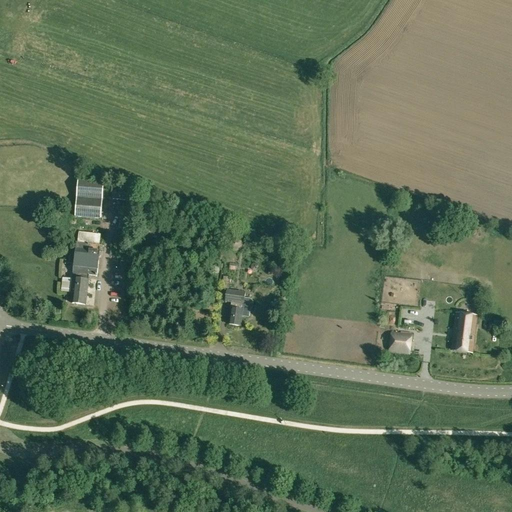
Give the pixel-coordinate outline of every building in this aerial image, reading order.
[(79,179),(74,216),(100,219),(104,182),(79,179)] [(132,201),(132,190),(126,189),(125,192),(113,191),(112,200),(132,201)] [(142,232),(155,233),(156,218),(149,218),(144,217),(142,232)] [(100,246),(101,235),(79,232),(77,243),(76,243),(70,295),(72,295),(71,304),(85,305),(89,276),(97,276),(100,246)] [(252,309),(254,302),(251,300),(245,299),(246,293),(227,290),(225,302),(231,303),(228,325),(241,327),(242,317),(249,318),(250,312),(252,309)] [(31,300),(37,305),(43,300),(37,294),(31,300)] [(476,316),(456,314),(452,351),(472,353),(476,316)] [(411,335),(391,333),(389,352),(409,354),(411,335)]
